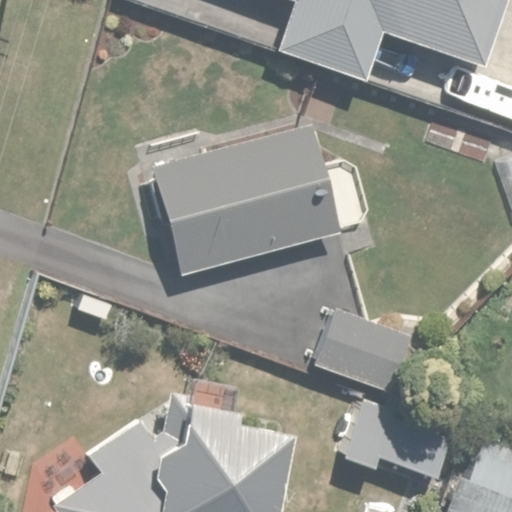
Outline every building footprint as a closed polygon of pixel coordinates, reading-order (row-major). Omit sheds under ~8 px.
[(288,0),(272,56),(366,84),(381,34),(475,62),(493,0),(288,0)] [(332,233),(303,124),(144,165),(173,274),(332,233)] [(404,339),(328,313),(308,368),(385,394),(404,339)] [(269,511),(285,437),(233,427),(203,385),(186,397),(175,381),(73,452),(85,470),(40,501),(48,511),(269,511)] [(446,429),(389,426),(387,464),(444,468),(446,429)] [(511,511),(511,442),(481,433),(468,475),(448,469),(434,511),(511,511)]
